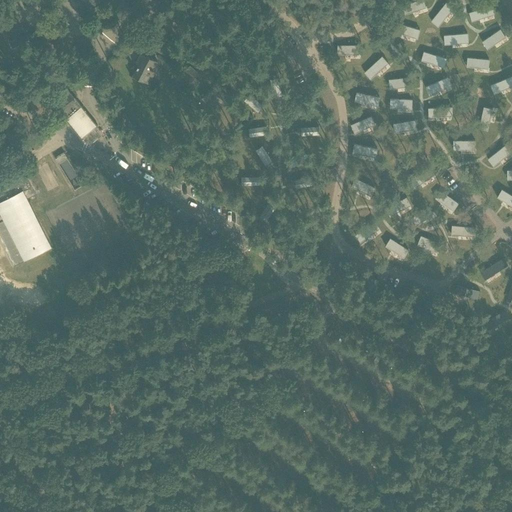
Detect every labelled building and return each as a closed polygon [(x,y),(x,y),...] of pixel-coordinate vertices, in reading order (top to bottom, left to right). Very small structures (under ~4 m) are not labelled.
[(422,0),(418,0),(402,6),(405,14),(425,7),(422,0)] [(446,2),(431,21),(438,26),(453,8),(446,2)] [(491,5),(469,12),(471,21),(494,14),(491,5)] [(2,13),(3,16),(0,17),(0,24),(6,21),(15,39),(10,41),(14,51),(31,43),(13,7),(2,13)] [(400,23),(417,23),(416,15),(400,16),(400,23)] [(397,23),(394,32),(417,38),(419,30),(397,23)] [(500,29),(482,41),(487,49),(505,37),(500,29)] [(467,33),(443,35),(444,44),(468,42),(467,33)] [(337,45),(337,54),(359,55),(359,45),(337,45)] [(423,52),(421,60),(444,67),(446,58),(423,52)] [(153,70),(157,61),(141,53),(136,63),(139,65),(133,76),(148,84),(155,71),(153,70)] [(381,56),(364,72),(370,79),(388,63),(381,56)] [(467,57),(466,66),(488,68),(489,59),(467,57)] [(190,65),(178,79),(192,91),(200,81),(195,78),(199,73),(190,65)] [(511,76),(490,85),(493,93),(511,85),(511,76)] [(447,77),(425,87),(429,95),(451,85),(447,77)] [(278,78),(270,79),(274,97),(277,96),(282,95),(278,78)] [(411,78),(389,79),(390,87),(411,86),(411,78)] [(97,126),(68,90),(66,88),(55,97),(63,106),(59,110),(65,119),(81,138),(97,126)] [(209,89),(201,98),(215,110),(227,96),(218,88),(214,93),(209,89)] [(356,92),(354,101),(377,106),(379,97),(356,92)] [(249,94),(244,100),(258,112),(263,105),(249,94)] [(390,98),(389,107),(411,109),(412,99),(390,98)] [(314,103),(297,107),(299,115),(301,114),(316,110),(314,103)] [(452,107),(428,108),(428,117),(452,116),(452,107)] [(483,107),(479,128),(488,130),(492,109),(483,107)] [(371,116),(350,125),(354,133),(374,124),(371,116)] [(414,120),(393,123),(394,132),(416,129),(414,120)] [(266,126),(248,128),(249,136),(267,134),(266,126)] [(303,127),(301,127),(301,135),(319,134),(318,126),(303,127)] [(453,140),(453,149),(475,149),(475,140),(453,140)] [(354,144),(352,153),(376,157),(377,149),(354,144)] [(506,144),(487,159),(493,166),(511,152),(506,144)] [(262,145),(255,150),(265,165),(269,162),(272,160),(262,145)] [(303,150),(289,160),(293,167),(308,156),(303,150)] [(428,168),(408,181),(413,188),(432,175),(428,168)] [(24,173),(16,177),(0,185),(0,239),(13,265),(51,246),(23,190),(31,186),(24,173)] [(239,176),(239,184),(256,185),(256,181),(256,177),(239,176)] [(312,176),(294,180),(296,188),(313,184),(312,176)] [(355,178),(351,186),(371,196),(375,188),(355,178)] [(511,195),(502,189),(497,197),(511,206),(511,195)] [(440,190),(435,198),(453,210),(458,203),(440,190)] [(407,197),(385,208),(389,216),(411,205),(407,197)] [(269,201),(259,216),(266,221),(276,206),(272,203),(269,201)] [(427,206),(410,219),(415,226),(433,213),(427,206)] [(375,221),(355,235),(360,242),(380,228),(375,221)] [(452,225),(451,234),(475,236),(476,227),(452,225)] [(420,235),(417,244),(437,252),(441,244),(420,235)] [(390,238),(385,246),(403,257),(408,250),(390,238)] [(502,258),(480,272),(485,280),(507,265),(502,258)] [(456,284),(454,293),(477,299),(479,291),(456,284)] [(504,311),(483,323),(487,330),(508,318),(504,311)]
